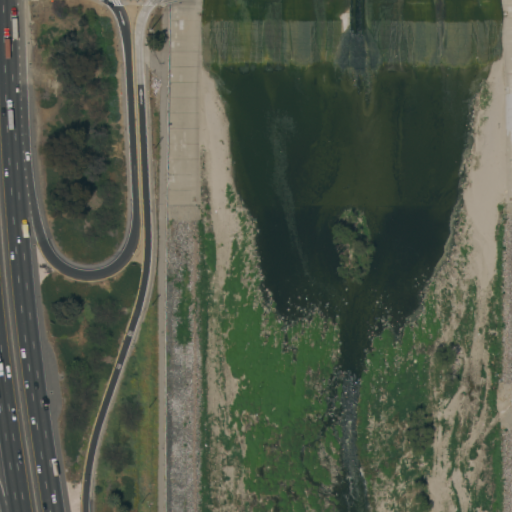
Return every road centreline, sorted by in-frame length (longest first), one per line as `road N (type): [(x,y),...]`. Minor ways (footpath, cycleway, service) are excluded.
road 1 (motorway): [(84,511),(95,428),(144,267),(136,45),(148,2)]
road 2 (motorway): [(110,0),(124,27),(132,238),(117,264),(90,275),(64,269),(40,242)]
road 3 (motorway): [(56,511),(15,215)]
road 4 (motorway): [(15,215),(9,0)]
road 5 (motorway): [(0,334),(22,511)]
